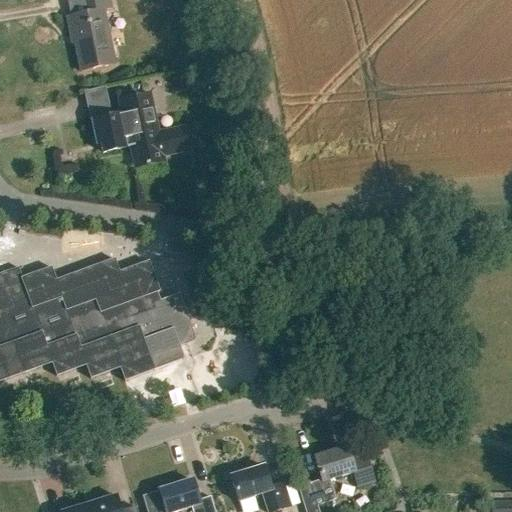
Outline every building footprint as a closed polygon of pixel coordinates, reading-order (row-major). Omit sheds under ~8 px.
[(65,17),(69,34),(71,34),(79,72),(114,65),(102,10),(111,8),(109,0),(81,0),(84,13),(65,17)] [(97,146),(127,139),(130,138),(132,145),(129,146),(134,169),(163,163),(162,157),(181,153),(176,130),(157,134),(149,95),(118,101),(121,116),(91,122),(97,146)] [(158,220),(177,221),(178,212),(159,210),(158,220)] [(216,255),(217,249),(186,245),(184,255),(216,259),(216,255)] [(0,382),(51,364),(55,377),(85,366),(89,379),(119,369),(123,382),(183,360),(179,348),(195,342),(178,295),(159,302),(156,293),(158,292),(147,262),(118,273),(113,260),(55,281),(50,268),(21,279),(17,268),(0,274),(0,382)] [(241,280),(251,314),(262,311),(251,276),(241,280)] [(188,383),(174,387),(178,405),(192,402),(188,383)] [(320,481),(308,484),(315,507),(334,501),(328,481),(352,474),(356,487),(373,482),(364,455),(349,460),(345,448),(313,458),(320,481)] [(237,502),(262,495),(267,511),(273,511),(288,507),(282,488),(281,484),(269,487),(263,467),(229,477),(237,502)] [(163,511),(178,511),(190,508),(191,511),(213,511),(209,497),(197,501),(191,481),(157,491),(163,511)] [(282,488),(288,507),(298,504),(292,485),(282,488)] [(119,511),(114,496),(87,505),(88,511),(135,511),(134,507),(119,511)] [(505,511),(505,502),(490,502),(490,511),(505,511)]
